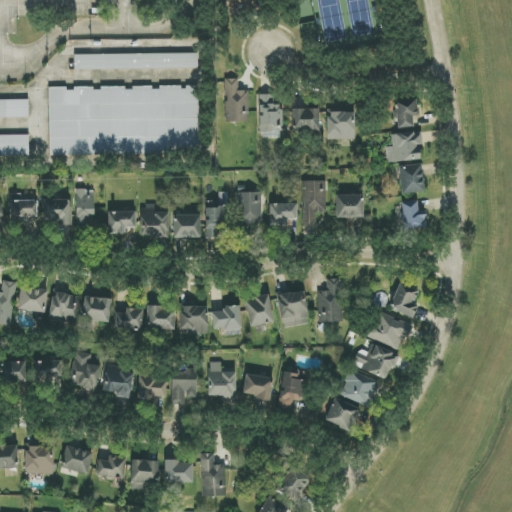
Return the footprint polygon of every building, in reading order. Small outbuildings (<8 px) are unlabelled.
[(75,55),(75,70),(198,69),(198,54),(75,55)] [(239,79),(226,79),(225,122),(249,123),(249,91),(238,90),(239,79)] [(50,156),(199,153),(198,87),(124,88),(124,87),(49,89),(50,156)] [(281,137),(281,104),(272,104),(272,95),(259,95),(260,137),(281,137)] [(412,116),(418,116),(417,100),(396,101),(397,128),(412,128),(412,116)] [(292,109),(292,132),(321,132),(320,109),(292,109)] [(327,140),(355,140),(355,111),(327,111),(327,140)] [(392,135),(394,162),(420,160),(419,133),(392,135)] [(401,194),(423,193),(423,166),(400,166),(401,194)] [(302,182),(303,224),(316,224),(316,213),(327,212),(326,181),(302,182)] [(77,228),(89,228),(88,216),(95,216),(94,190),(75,190),(77,228)] [(261,193),(238,193),(238,225),(262,225),(261,193)] [(38,201),(21,200),(21,194),(10,194),(10,222),(27,222),(27,217),(38,217),(38,201)] [(336,196),(336,219),(363,218),(363,195),(336,196)] [(71,200),(44,200),(44,224),(71,224),(71,200)] [(426,228),(425,212),(418,212),(417,202),(402,202),(403,229),(426,228)] [(205,238),(218,239),(218,229),(225,229),(226,203),(206,203),(205,238)] [(269,204),(269,227),(287,226),(287,220),(297,220),(297,204),(269,204)] [(141,209),(140,236),(168,237),(169,213),(160,212),(160,209),(141,209)] [(108,212),(108,235),(125,235),(125,228),(136,228),(135,212),(108,212)] [(173,215),(173,239),(201,238),(201,215),(173,215)] [(318,291),(319,323),(345,322),(344,280),(327,280),(327,291),(318,291)] [(0,292),(0,324),(13,325),(15,283),(3,282),(3,292),(0,292)] [(419,305),(414,304),(419,289),(398,282),(390,309),(415,317),(419,305)] [(47,289),(19,289),(19,311),(46,312),(47,289)] [(277,295),(283,329),(310,324),(303,290),(277,295)] [(75,322),(79,296),(53,292),(49,318),(75,322)] [(248,326),(273,325),(271,296),(246,298),(248,326)] [(82,320),(109,323),(112,300),(85,297),(82,320)] [(208,333),(207,306),(179,307),(180,334),(208,333)] [(147,330),(175,330),(176,308),(147,307),(147,330)] [(115,313),(114,329),(141,330),(143,309),(126,308),(125,313),(115,313)] [(213,331),(242,329),(240,308),(212,310),(213,331)] [(369,337),(401,351),(412,326),(379,312),(369,337)] [(352,365),(386,380),(397,356),(372,344),(367,354),(359,350),(352,365)] [(90,365),(91,355),(75,353),(70,386),(97,390),(100,367),(90,365)] [(2,362),(3,384),(27,383),(26,361),(2,362)] [(33,362),(34,383),(51,383),(51,378),(61,378),(60,361),(33,362)] [(221,362),(208,363),(209,398),(236,397),(235,369),(221,369),(221,362)] [(131,397),(134,371),(106,368),(103,394),(131,397)] [(341,394),(370,406),(380,383),(350,371),(341,394)] [(196,398),(197,373),(172,373),(171,405),(185,405),(185,398),(196,398)] [(293,401),(303,402),(308,377),(283,373),(277,408),(291,410),(293,401)] [(270,402),(273,378),(245,375),(243,394),(254,395),(253,399),(270,402)] [(166,401),(167,378),(139,377),(138,400),(166,401)] [(350,432),(361,410),(336,398),(326,420),(350,432)] [(17,446),(0,446),(0,469),(18,469),(17,446)] [(54,447),(26,446),(25,474),(53,475),(54,447)] [(93,453),(66,446),(60,468),(87,475),(93,453)] [(201,454),(202,497),(226,496),(225,465),(215,465),(215,453),(201,454)] [(126,458),(108,456),(108,461),(98,460),(97,477),(124,479),(126,458)] [(131,483),(138,483),(138,490),(157,491),(157,461),(132,461),(131,483)] [(193,483),(193,462),(165,461),(165,483),(193,483)] [(294,501),(311,477),(295,465),(278,489),(294,501)] [(284,511),(288,507),(269,496),(259,511),(284,511)]
